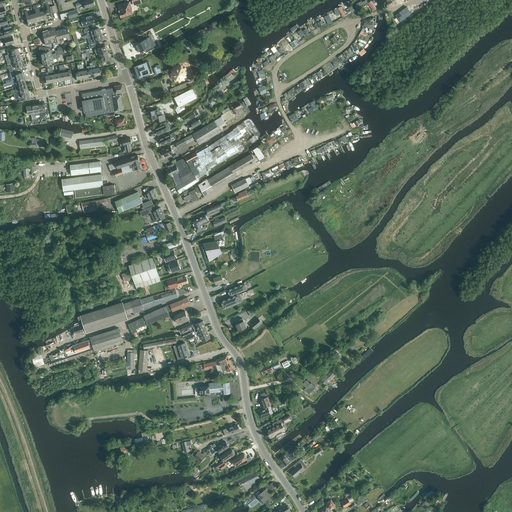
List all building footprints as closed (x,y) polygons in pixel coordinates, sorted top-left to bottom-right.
[(85,8),(94,5),(92,0),(86,0),(83,1),(83,2),(81,2),(75,4),(76,7),(82,5),(84,4),(85,8)] [(357,9),(368,2),(367,0),(365,0),(362,2),(362,0),(356,3),(357,5),(355,6),(357,9)] [(118,11),(121,18),(133,14),(129,1),(118,5),(119,10),(118,11)] [(368,3),(373,11),(376,9),(371,1),(368,3)] [(44,11),(46,19),(52,17),(51,13),(55,12),(54,6),(49,7),(48,5),(46,5),(47,10),(44,11)] [(338,8),(343,17),(346,15),(341,6),(338,8)] [(37,8),(40,21),(46,19),(44,11),(40,12),(39,7),(37,8)] [(36,13),(32,14),(34,22),(40,21),(37,8),(34,9),(36,13)] [(67,12),(67,13),(69,18),(78,15),(76,10),(67,12)] [(329,22),(342,16),(339,10),(326,16),(329,22)] [(28,24),(34,22),(32,14),(28,15),(27,11),(25,11),(26,16),(28,24)] [(97,22),(96,18),(95,19),(93,14),(95,13),(82,17),(83,20),(81,21),(83,27),(88,25),(97,22)] [(399,24),(408,20),(405,14),(402,15),(403,17),(398,20),(399,24)] [(363,26),(371,28),(373,22),(365,20),(363,26)] [(0,31),(3,30),(5,35),(10,33),(13,33),(11,26),(10,26),(9,23),(8,24),(0,25),(0,31)] [(60,30),(63,38),(67,37),(68,41),(70,41),(69,36),(66,28),(60,30)] [(88,38),(89,38),(101,34),(100,30),(99,28),(91,31),(90,28),(83,29),(84,33),(87,32),(87,34),(87,35),(87,36),(87,37),(87,38),(88,38)] [(48,31),(51,39),(54,38),(56,42),(58,42),(55,31),(54,29),(48,31)] [(59,39),(63,38),(60,30),(55,31),(58,42),(58,44),(60,43),(59,39)] [(47,40),(51,39),(48,31),(42,33),(44,41),(45,41),(46,45),(48,45),(47,40)] [(10,33),(5,35),(0,36),(0,41),(0,42),(4,40),(6,45),(14,43),(12,36),(11,36),(10,33)] [(102,38),(101,34),(89,38),(90,41),(90,42),(90,44),(88,45),(89,48),(95,46),(95,43),(103,40),(102,38)] [(148,38),(135,45),(139,52),(144,49),(146,52),(146,53),(157,47),(157,46),(155,43),(152,45),(148,38)] [(99,55),(107,52),(105,46),(97,49),(99,55)] [(11,54),(5,55),(3,56),(3,58),(5,57),(5,58),(19,54),(18,48),(10,50),(11,54)] [(351,48),(345,50),(348,57),(354,54),(351,48)] [(40,54),(42,60),(59,55),(64,54),(63,51),(55,51),(55,53),(48,55),(47,52),(40,54)] [(109,58),(107,52),(99,55),(101,61),(109,58)] [(267,55),(272,62),(276,58),(271,52),(267,55)] [(10,63),(21,60),(19,54),(5,58),(6,60),(9,59),(10,63)] [(59,55),(42,60),(43,66),(46,65),(47,68),(52,66),(51,64),(54,63),(53,59),(56,58),(60,57),(59,55)] [(11,65),(13,72),(20,70),(19,67),(23,66),(21,60),(10,63),(7,64),(8,66),(11,65)] [(136,72),(138,77),(152,72),(148,61),(134,66),(135,68),(136,67),(137,72),(136,72)] [(61,65),(62,69),(63,72),(64,80),(70,79),(70,76),(72,76),(71,70),(68,70),(68,71),(65,72),(64,64),(61,65)] [(186,74),(187,74),(185,69),(184,69),(180,67),(180,66),(174,68),(175,70),(174,72),(172,73),(173,79),(175,78),(178,80),(179,81),(184,79),(184,78),(186,74)] [(50,68),(52,82),(58,81),(57,74),(53,74),(52,68),(50,68)] [(22,72),(21,69),(20,70),(13,72),(9,73),(11,79),(9,79),(10,82),(24,78),(22,72)] [(257,72),(260,78),(265,76),(263,69),(257,72)] [(299,84),(302,88),(308,84),(305,80),(299,84)] [(13,93),(14,93),(15,93),(27,89),(26,84),(18,86),(19,89),(16,90),(13,91),(13,93)] [(81,93),(82,96),(83,100),(82,100),(85,113),(86,117),(103,114),(113,112),(113,111),(116,111),(123,109),(120,93),(124,92),(122,85),(115,86),(115,87),(81,93)] [(258,88),(261,94),(267,92),(264,86),(258,88)] [(192,88),(177,96),(174,98),(179,106),(175,108),(178,114),(182,112),(181,111),(185,109),(183,104),(197,97),(192,88)] [(29,95),(29,92),(28,92),(27,89),(15,93),(17,99),(19,99),(19,101),(25,100),(24,97),(29,95)] [(40,104),(38,104),(39,115),(40,118),(43,118),(42,114),(42,111),(45,111),(45,112),(48,112),(47,105),(44,106),(44,103),(43,103),(42,102),(41,103),(40,103),(40,104)] [(34,119),(32,105),(26,106),(27,114),(31,113),(32,122),(34,121),(34,119)] [(158,122),(161,121),(166,120),(165,114),(164,114),(163,111),(161,110),(158,111),(158,109),(148,112),(151,120),(157,118),(158,122)] [(194,111),(184,118),(186,122),(197,116),(194,111)] [(115,119),(113,119),(114,123),(116,122),(117,126),(126,124),(125,117),(115,119)] [(224,121),(221,117),(193,134),(175,143),(178,148),(196,139),(199,144),(221,131),(217,125),(224,121)] [(180,193),(199,180),(201,176),(221,163),(220,162),(222,161),(223,160),(231,156),(238,151),(238,152),(247,147),(253,143),(257,139),(258,138),(260,135),(260,133),(251,120),(250,119),(249,119),(247,119),(247,120),(237,126),(230,130),(220,136),(208,144),(196,151),(185,157),(165,167),(170,176),(168,177),(169,180),(171,179),(174,186),(176,185),(180,193)] [(199,119),(188,125),(191,130),(201,123),(199,119)] [(158,135),(168,131),(171,129),(168,122),(155,129),(158,135)] [(72,138),(73,132),(62,129),(60,135),(72,138)] [(163,145),(175,140),(177,139),(174,132),(159,139),(163,145)] [(119,140),(120,143),(121,146),(122,146),(124,153),(132,151),(130,144),(131,143),(130,137),(119,140)] [(35,138),(25,138),(20,138),(20,147),(36,146),(36,147),(41,147),(41,139),(35,139),(35,138)] [(108,145),(107,141),(107,138),(80,141),(80,148),(108,145)] [(165,157),(174,153),(171,147),(162,151),(165,157)] [(258,147),(253,150),(260,160),(265,157),(258,147)] [(204,195),(223,184),(223,185),(236,177),(233,173),(255,160),(251,153),(216,174),(198,185),(204,195)] [(131,168),(133,167),(134,170),(142,168),(138,154),(115,162),(118,168),(130,165),(131,168)] [(72,175),(102,171),(100,161),(70,165),(72,175)] [(108,182),(103,183),(102,174),(62,179),(63,191),(75,189),(76,197),(116,192),(115,184),(109,185),(108,182)] [(235,192),(249,185),(245,178),(232,185),(235,192)] [(150,200),(157,196),(154,189),(147,192),(147,194),(145,195),(147,199),(149,198),(150,200)] [(193,201),(199,198),(194,190),(189,193),(190,194),(184,197),(186,201),(192,198),(193,201)] [(143,202),(138,191),(115,201),(120,212),(143,202)] [(236,196),(238,200),(248,196),(247,192),(236,196)] [(82,203),(83,209),(97,206),(97,205),(109,203),(108,198),(82,203)] [(143,209),(153,204),(151,200),(142,204),(144,207),(142,208),(143,209)] [(223,208),(220,203),(207,209),(209,214),(223,208)] [(150,212),(155,221),(157,220),(165,217),(160,207),(157,209),(155,205),(144,210),(144,212),(141,213),(142,216),(150,212)] [(237,208),(226,213),(227,217),(238,212),(237,208)] [(194,226),(202,224),(201,223),(204,222),(207,221),(205,215),(201,217),(199,218),(192,221),(193,223),(193,224),(193,226),(194,226)] [(215,226),(227,222),(225,217),(218,220),(218,218),(215,219),(216,221),(213,222),(215,226)] [(146,234),(148,240),(158,237),(156,233),(163,230),(166,229),(167,232),(173,230),(170,222),(164,224),(163,223),(154,226),(155,230),(148,233),(146,234)] [(205,223),(204,222),(201,223),(202,224),(194,226),(194,227),(194,228),(195,229),(196,232),(206,228),(205,226),(203,227),(202,225),(205,223)] [(219,240),(205,245),(206,250),(220,247),(219,246),(219,240)] [(220,247),(206,250),(210,260),(215,255),(222,252),(220,247)] [(175,253),(173,249),(157,256),(159,261),(165,259),(166,262),(177,258),(176,256),(176,255),(176,253),(175,253)] [(129,265),(131,271),(137,289),(143,287),(147,285),(161,281),(153,257),(129,265)] [(181,266),(180,264),(179,263),(177,260),(169,263),(172,272),(181,269),(180,267),(181,266)] [(226,277),(225,274),(227,274),(226,270),(220,272),(221,275),(214,278),(216,284),(224,281),(222,278),(226,277)] [(132,279),(129,271),(122,274),(124,281),(132,279)] [(249,273),(237,278),(239,282),(250,277),(249,273)] [(178,280),(176,280),(175,277),(167,280),(170,289),(188,283),(187,277),(183,278),(182,276),(177,278),(178,280)] [(230,306),(231,307),(234,306),(234,304),(240,302),(242,301),(240,294),(237,295),(237,293),(247,289),(245,283),(227,290),(230,296),(231,297),(221,301),(224,309),(230,306)] [(140,297),(140,298),(123,304),(123,302),(81,316),(86,332),(128,319),(127,315),(144,310),(143,308),(178,297),(175,289),(153,296),(153,293),(140,297)] [(144,315),(147,324),(165,317),(166,320),(170,318),(168,312),(172,311),(173,311),(190,304),(187,297),(144,315)] [(178,323),(188,319),(185,311),(175,315),(178,323)] [(137,329),(147,324),(144,317),(128,324),(132,334),(138,331),(137,329)] [(239,331),(247,327),(242,318),(239,320),(240,323),(236,325),(239,331)] [(255,329),(262,322),(258,318),(251,325),(255,329)] [(197,327),(198,329),(206,326),(203,321),(196,324),(195,324),(194,322),(179,328),(180,331),(193,326),(194,328),(197,327)] [(206,326),(198,329),(194,331),(196,334),(197,337),(200,335),(208,332),(206,326)] [(83,327),(77,329),(74,330),(76,336),(85,333),(83,327)] [(123,342),(119,328),(90,337),(91,339),(73,345),(74,348),(76,353),(92,347),(93,347),(95,351),(123,342)] [(208,332),(200,335),(203,341),(210,338),(208,332)] [(176,339),(143,345),(144,349),(177,343),(176,339)] [(178,345),(180,352),(182,358),(189,356),(187,350),(188,350),(185,343),(178,345)] [(76,353),(65,356),(50,362),(51,366),(94,352),(92,347),(76,353)] [(76,353),(74,348),(63,351),(65,356),(76,353)] [(149,350),(141,349),(140,349),(139,370),(147,370),(149,350)] [(339,361),(343,358),(334,349),(331,351),(339,361)] [(126,363),(127,369),(128,369),(134,369),(134,360),(137,360),(137,354),(136,354),(136,353),(136,350),(128,350),(128,353),(128,363),(126,363)] [(36,367),(45,363),(41,351),(32,355),(36,367)] [(215,361),(206,364),(200,365),(202,371),(217,367),(219,367),(218,365),(220,364),(222,368),(223,373),(233,369),(229,360),(227,361),(224,356),(216,360),(217,361),(215,361)] [(288,360),(281,363),(284,368),(290,365),(288,360)] [(263,373),(271,370),(273,369),(273,370),(277,369),(277,367),(281,366),(278,361),(270,364),(261,368),(263,373)] [(127,369),(126,363),(107,367),(108,373),(127,369)] [(324,383),(336,373),(333,369),(321,380),(324,383)] [(209,383),(209,385),(199,386),(200,396),(210,395),(209,393),(221,392),(221,391),(223,390),(223,393),(230,393),(229,382),(222,383),(222,384),(220,384),(220,382),(209,383)] [(309,393),(316,387),(311,382),(305,389),(309,393)] [(267,406),(270,406),(269,402),(268,397),(261,399),(264,409),(260,410),(263,417),(270,414),(267,406)] [(286,420),(285,418),(288,417),(287,414),(270,422),(272,426),(264,429),(268,437),(282,430),(279,422),(281,421),(282,422),(286,420)] [(232,433),(239,430),(237,424),(222,430),(224,434),(227,433),(226,433),(231,431),(232,433)] [(135,439),(136,445),(144,443),(144,441),(149,440),(147,432),(142,433),(143,437),(135,439)] [(305,438),(303,439),(295,446),(297,449),(299,447),(300,447),(308,442),(305,438)] [(212,454),(218,450),(220,453),(229,446),(226,441),(217,447),(214,444),(213,444),(209,449),(212,454)] [(122,453),(123,456),(129,455),(128,452),(132,451),(131,444),(120,447),(122,453)] [(286,466),(297,456),(290,448),(286,452),(287,453),(285,455),(284,455),(280,459),(286,466)] [(216,468),(219,466),(222,465),(225,463),(224,461),(235,454),(232,449),(220,456),(223,460),(215,466),(216,468)] [(191,454),(194,456),(200,462),(205,456),(199,451),(198,452),(195,450),(191,454)] [(236,466),(247,458),(244,453),(233,461),(236,466)] [(296,468),(291,472),(295,477),(300,472),(300,473),(307,467),(301,459),(293,465),(296,468)] [(243,484),(258,475),(256,471),(237,480),(241,485),(243,484)] [(258,475),(243,484),(247,489),(260,478),(258,475)] [(272,489),(269,485),(267,483),(264,485),(266,487),(263,489),(264,490),(257,495),(263,503),(265,501),(267,505),(274,500),(268,492),(272,489)] [(345,507),(351,503),(348,498),(341,502),(345,507)] [(327,511),(330,510),(336,507),(331,499),(327,502),(328,504),(321,508),(323,510),(322,510),(322,511),(321,511),(327,511)] [(423,511),(430,503),(426,500),(422,505),(421,505),(419,508),(418,507),(413,511),(419,511),(421,510),(423,511)] [(181,511),(191,511),(205,507),(204,503),(181,511)]
